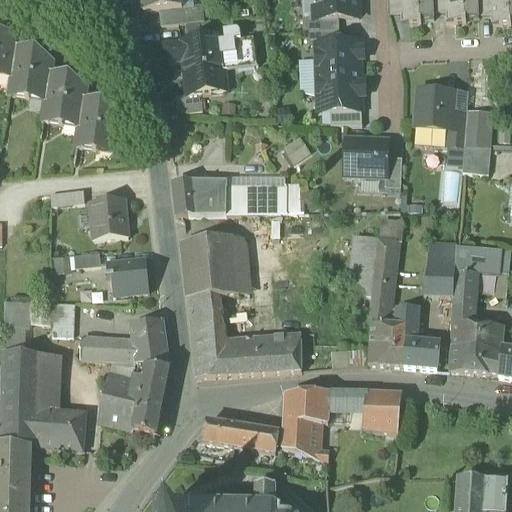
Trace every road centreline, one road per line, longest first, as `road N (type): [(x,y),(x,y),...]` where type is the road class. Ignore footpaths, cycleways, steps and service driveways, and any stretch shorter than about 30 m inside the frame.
road 1 (residential): [(186,404),(147,102),(110,14)]
road 2 (residential): [(511,404),(345,383),(186,404)]
road 3 (residential): [(511,50),(383,54)]
road 4 (residential): [(186,404),(125,511)]
